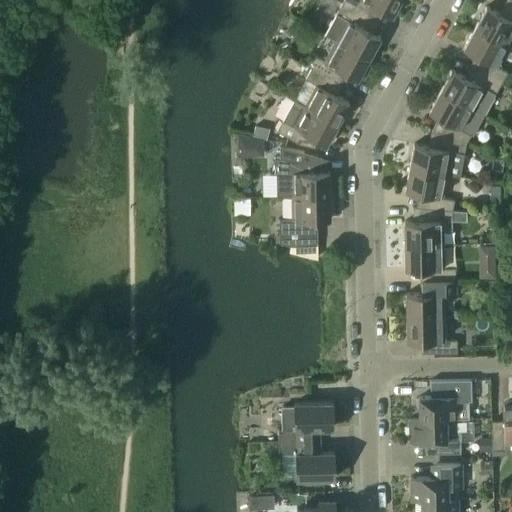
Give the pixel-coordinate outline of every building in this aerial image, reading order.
[(343,0),(343,1),(365,14),(370,3),(392,15),(400,0),(343,0)] [(359,24),(365,14),(343,1),(325,33),(336,39),(369,57),(381,36),(359,24)] [(511,10),(508,17),(487,5),(475,26),(508,44),(511,46),(511,10)] [(508,44),(475,26),(464,47),(485,59),(479,69),(502,82),(508,85),(511,77),(511,73),(497,65),(508,44)] [(367,62),(369,57),(336,39),(325,59),(314,54),(308,65),(311,67),(330,77),(336,66),(358,78),(359,76),(364,79),(372,64),(367,62)] [(314,87),(305,104),(338,122),(350,101),(328,89),(334,78),(330,77),(311,67),(304,81),(314,87)] [(502,82),(479,69),(474,80),(452,68),(440,89),(484,113),(496,92),(502,82)] [(484,113),(440,89),(429,110),(449,121),(442,134),(466,142),(471,133),(473,134),(484,113)] [(283,119),(277,130),(299,142),(315,146),(318,139),(326,143),(338,122),(305,104),(294,98),(283,119)] [(269,127),(255,124),(253,135),(267,138),(269,127)] [(238,155),(259,155),(264,149),(264,138),(237,132),(238,155)] [(414,142),(410,166),(447,173),(459,175),(463,152),(464,152),(466,142),(442,134),(439,148),(414,142)] [(280,195),(292,195),(330,194),(329,170),(305,171),(304,151),(280,145),(280,158),(274,158),(275,172),(279,172),(280,195)] [(405,189),(429,194),(427,207),(452,209),(454,198),(443,196),(447,173),(410,166),(405,189)] [(500,194),(500,184),(490,184),(491,195),(500,194)] [(330,218),(330,194),(292,195),(292,217),(279,218),(279,241),(290,243),(318,243),(317,218),(330,218)] [(414,220),(405,220),(405,244),(443,243),(443,230),(453,230),(452,209),(427,207),(413,206),(413,214),(414,214),(414,220)] [(453,210),(453,220),(467,220),(467,210),(453,210)] [(430,267),(431,279),(456,279),(455,267),(443,267),(443,243),(405,244),(405,268),(430,267)] [(478,244),(478,258),(495,257),(495,244),(478,244)] [(426,292),(406,292),(406,316),(444,315),(444,292),(456,291),(456,279),(431,279),(426,280),(426,292)] [(445,339),(444,315),(406,316),(407,340),(432,339),(432,352),(457,351),(457,339),(445,339)] [(501,332),(511,332),(511,320),(501,320),(501,332)] [(431,395),(419,395),(419,417),(455,416),(469,416),(468,400),(471,400),(471,388),(471,378),(455,378),(430,379),(431,395)] [(278,440),(306,439),(306,427),(333,426),(333,401),(283,402),(284,427),(278,427),(278,440)] [(511,438),(511,402),(504,402),(504,419),(492,419),(492,449),(505,448),(505,438),(511,438)] [(419,417),(409,417),(410,440),(436,440),(437,452),(461,452),(460,439),(473,439),(473,419),(455,419),(455,416),(419,417)] [(480,450),(492,450),(491,436),(480,436),(480,450)] [(248,440),(249,453),(258,453),(258,439),(248,440)] [(307,451),(306,439),(278,440),(279,452),(282,452),(282,476),(296,475),(296,477),(335,476),(334,450),(307,451)] [(492,473),(492,459),(480,459),(481,473),(492,473)] [(437,475),(410,476),(411,499),(421,499),(458,497),(458,486),(461,486),(461,475),(461,463),(437,463),(437,475)] [(274,493),(249,494),(249,507),(274,507),(274,493)] [(458,511),(458,497),(421,499),(421,511),(458,511)] [(296,511),(335,511),(335,500),(318,501),(318,507),(297,508),(296,511)]
